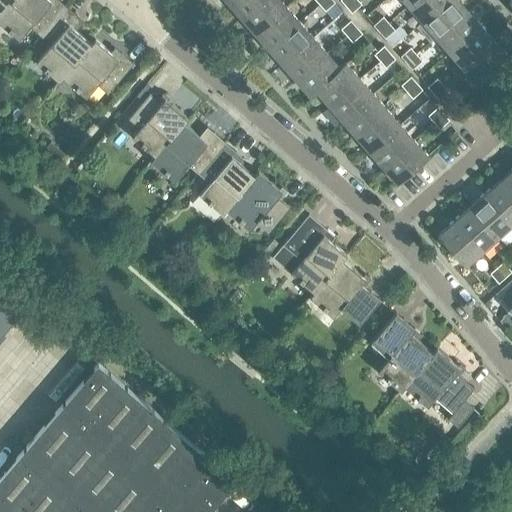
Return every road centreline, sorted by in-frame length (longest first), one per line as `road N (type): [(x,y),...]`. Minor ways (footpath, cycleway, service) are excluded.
road 1 (residential): [(391,230),(138,8)]
road 2 (residential): [(511,368),(391,230)]
road 3 (residential): [(391,230),(504,131)]
